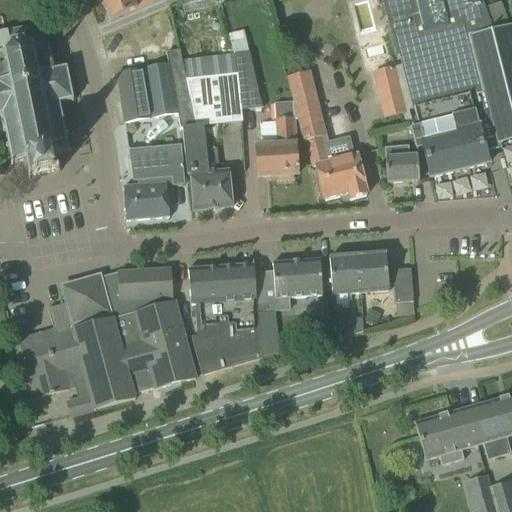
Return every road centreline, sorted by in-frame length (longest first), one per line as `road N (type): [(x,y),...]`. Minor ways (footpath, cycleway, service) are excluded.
road 1 (tertiary): [(0,492),(406,361)]
road 2 (residential): [(508,219),(304,228),(114,250)]
road 3 (residential): [(114,250),(107,149),(65,0)]
